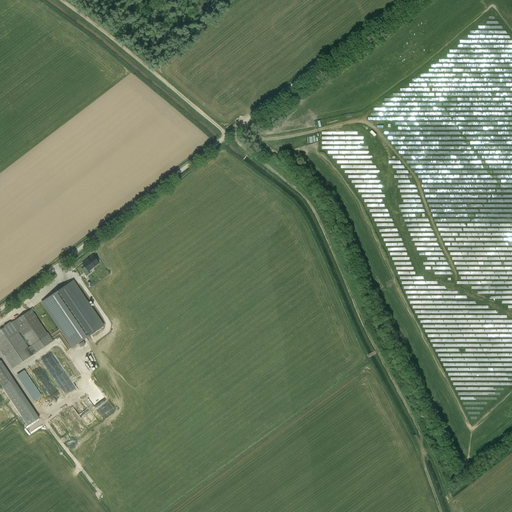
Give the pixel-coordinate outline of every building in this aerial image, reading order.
[(266,152),(259,144),(257,146),(264,154),(266,152)] [(93,256),(82,264),(88,272),(99,263),(93,256)] [(40,302),(72,348),(104,326),(73,280),(40,302)] [(29,347),(18,333),(20,332),(13,322),(11,323),(10,322),(4,327),(0,330),(0,350),(12,369),(53,341),(48,335),(31,310),(14,321),(31,346),(29,347)] [(0,383),(2,387),(28,426),(39,418),(13,379),(1,361),(0,361),(0,360),(0,383)] [(24,369),(16,374),(31,401),(40,396),(24,369)]
